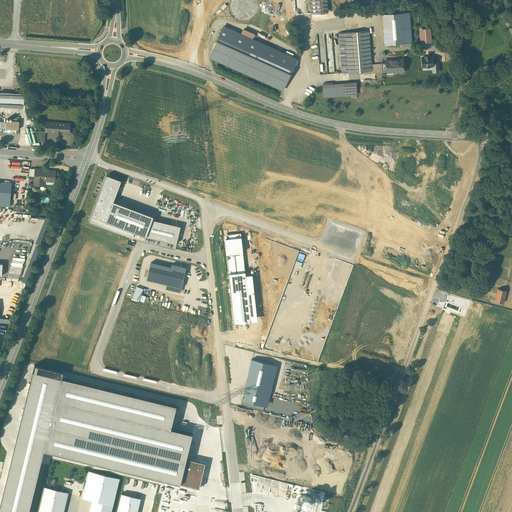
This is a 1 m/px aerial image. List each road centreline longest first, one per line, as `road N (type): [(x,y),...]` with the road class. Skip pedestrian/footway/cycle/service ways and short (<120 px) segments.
road 1 (residential): [(479,136),(476,170),(349,511)]
road 2 (tertiary): [(125,53),(199,71),(337,124),(479,136)]
road 3 (residential): [(224,399),(92,368),(140,246),(208,262)]
road 4 (secondary): [(87,159),(0,387)]
road 5 (residential): [(202,200),(320,245),(343,243)]
road 6 (track): [(435,0),(462,83),(452,135)]
road 7 (residential): [(208,262),(224,399)]
road 8 (residential): [(202,200),(87,159)]
